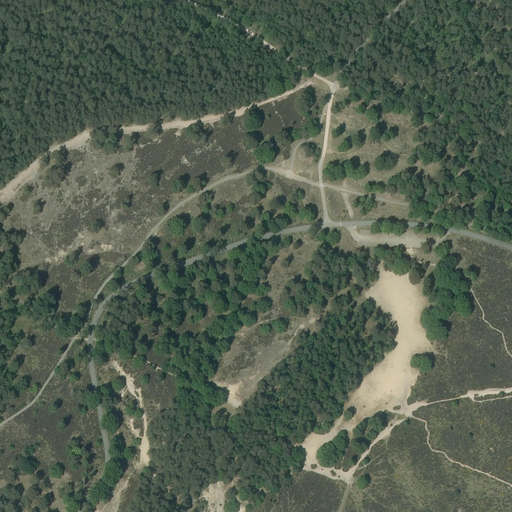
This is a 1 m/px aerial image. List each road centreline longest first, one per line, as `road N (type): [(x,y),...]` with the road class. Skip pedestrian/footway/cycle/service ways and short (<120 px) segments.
road 1 (unclassified): [(77,511),(107,465),(89,347),(100,308),(124,287),(174,266),(326,226)]
road 2 (unclassified): [(511,248),(443,228),(351,224)]
road 3 (track): [(319,78),(234,23),(181,0)]
